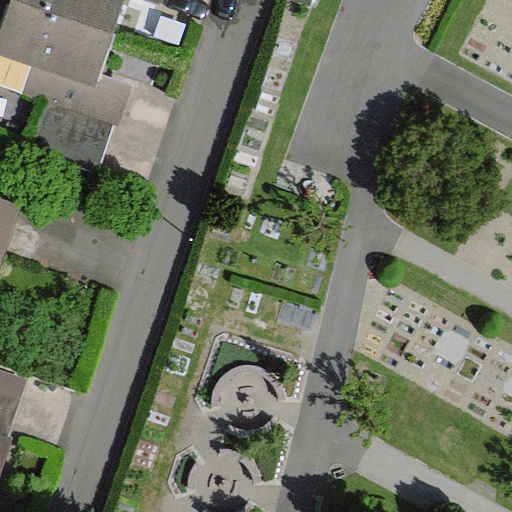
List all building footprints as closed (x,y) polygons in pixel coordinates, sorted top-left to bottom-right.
[(23,0),(23,3),(110,32),(120,0),(23,0)] [(110,32),(23,3),(7,50),(34,60),(23,92),(45,100),(114,123),(126,87),(95,76),(110,32)] [(34,60),(7,50),(0,47),(0,84),(23,92),(34,60)] [(100,170),(114,123),(45,100),(30,148),(100,170)] [(0,435),(8,438),(29,380),(0,370),(0,435)] [(0,435),(0,462),(3,454),(8,438),(0,435)]
